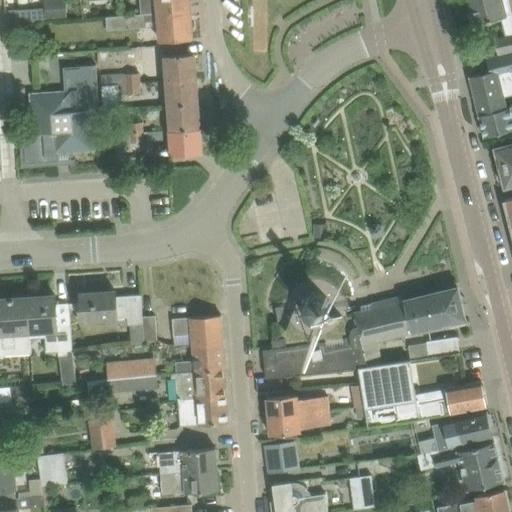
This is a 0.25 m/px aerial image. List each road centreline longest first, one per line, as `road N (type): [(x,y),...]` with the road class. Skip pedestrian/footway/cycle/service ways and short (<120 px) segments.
road 1 (tertiary): [(511,361),(425,20)]
road 2 (residential): [(250,511),(230,264),(204,226)]
road 3 (residential): [(0,254),(167,241),(204,226)]
road 4 (residential): [(276,120),(302,81),(379,35),(425,20)]
road 5 (residential): [(276,120),(228,75),(211,0)]
road 6 (residential): [(204,226),(276,120)]
